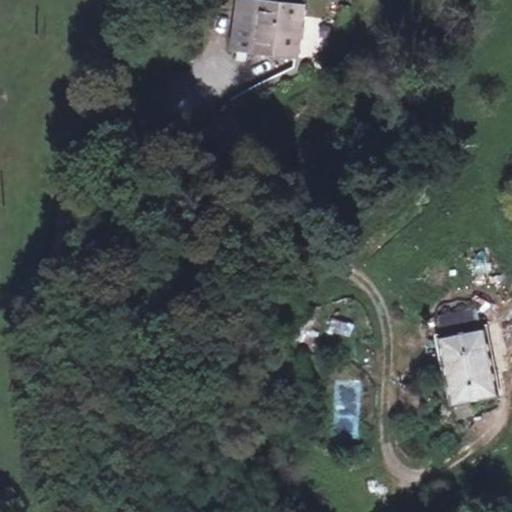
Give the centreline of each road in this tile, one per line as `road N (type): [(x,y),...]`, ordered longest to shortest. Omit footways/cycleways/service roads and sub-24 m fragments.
road 1 (track): [(240,511),(229,406),(271,280),(298,260),(334,268),(378,297),(387,364),(384,443),(407,475),(459,463)]
road 2 (track): [(65,511),(52,472),(48,407),(55,273),(79,146),(134,0)]
